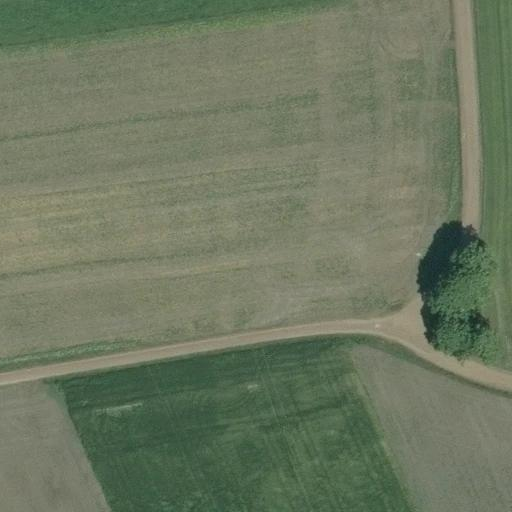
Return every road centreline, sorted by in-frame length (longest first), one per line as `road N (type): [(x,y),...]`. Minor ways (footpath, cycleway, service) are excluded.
road 1 (track): [(0,379),(309,330),(357,326),(404,334)]
road 2 (track): [(463,0),(469,242),(455,286),(404,334)]
